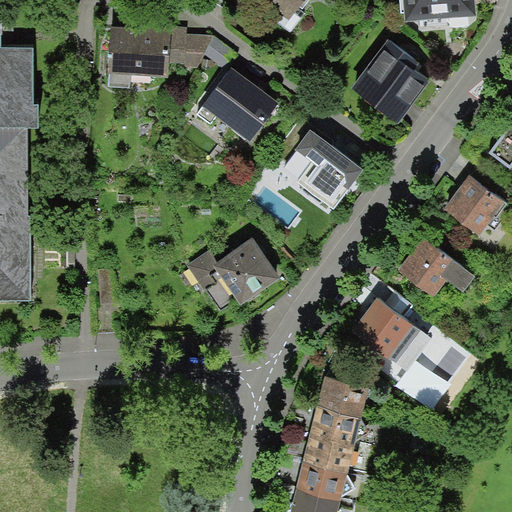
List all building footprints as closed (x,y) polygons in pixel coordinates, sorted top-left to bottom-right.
[(274,0),(270,5),(275,8),(270,15),(290,30),(304,12),(296,6),(300,0),(274,0)] [(406,0),(408,14),(422,13),(423,26),(464,22),(468,16),(468,9),(472,9),(471,0),(406,0)] [(33,43),(1,44),(1,23),(0,23),(0,182),(27,182),(27,120),(38,120),(38,97),(34,97),(33,43)] [(108,51),(110,51),(108,83),(128,84),(131,68),(166,70),(168,55),(182,56),(182,64),(197,65),(204,50),(212,35),(185,34),(186,28),(142,25),(141,28),(125,27),(112,27),(110,43),(109,43),(108,51)] [(226,67),(236,53),(212,35),(204,50),(226,67)] [(366,67),(368,68),(355,85),(390,112),(395,106),(403,94),(409,99),(426,76),(410,64),(415,58),(390,38),(385,45),(384,44),(366,67)] [(240,75),(230,67),(197,111),(210,121),(219,110),(235,122),(232,125),(248,137),(275,101),(240,75)] [(317,157),(302,176),(332,200),(339,191),(359,165),(298,120),(279,146),(292,156),(300,145),(317,157)] [(511,121),(510,121),(489,150),(510,166),(511,163),(511,121)] [(491,211),(496,215),(507,200),(495,192),(504,180),(480,162),(453,197),(447,205),(478,228),(491,211)] [(0,295),(10,295),(10,272),(31,272),(31,209),(0,209),(0,295)] [(432,290),(445,272),(462,285),(473,271),(424,235),(406,260),(401,266),(432,290)] [(218,260),(211,250),(191,264),(220,308),(240,295),(241,296),(243,295),(245,293),(248,297),(259,290),(256,286),(275,273),(251,238),(218,260)] [(113,266),(98,267),(100,302),(104,302),(115,301),(113,266)] [(355,328),(386,351),(399,334),(404,338),(414,323),(404,315),(413,304),(387,284),(362,319),(355,328)] [(359,412),(366,383),(356,381),(361,361),(342,346),(327,373),(321,395),(320,402),(359,412)] [(314,424),(313,430),(351,440),(352,438),(368,429),(358,413),(359,412),(320,402),(314,424)] [(307,451),(306,457),(345,467),(351,440),(313,430),(307,451)] [(338,495),(345,467),(306,457),(300,479),(299,485),(338,495)] [(291,511),(333,511),(338,495),(299,485),(293,506),(291,511)]
